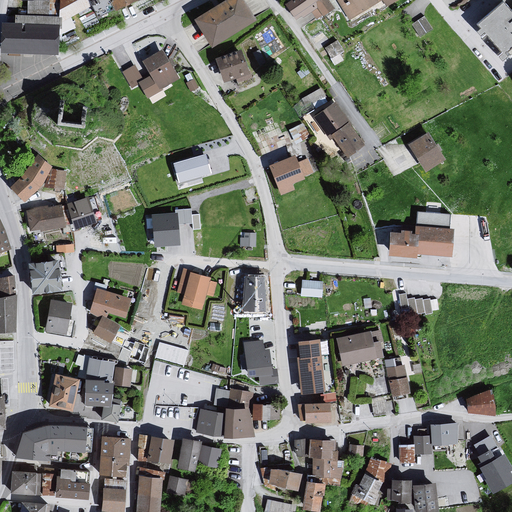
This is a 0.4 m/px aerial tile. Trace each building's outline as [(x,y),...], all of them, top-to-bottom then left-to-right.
[(28,17),(59,18),(63,34),(76,28),(71,18),(93,7),(98,18),(114,10),(108,0),(61,0),(61,1),(45,0),(28,1),(28,17)] [(138,0),(110,0),(117,11),(138,0)] [(240,0),(230,0),(198,21),(214,46),(254,20),(240,0)] [(326,0),(288,0),(282,4),(293,23),(308,15),(313,22),(333,11),(326,0)] [(332,0),(347,22),(382,2),(388,9),(399,0),(332,0)] [(511,18),(499,3),(471,26),(496,55),(511,41),(511,18)] [(4,24),(2,53),(58,54),(59,18),(28,17),(16,16),(16,24),(4,24)] [(417,38),(430,30),(423,18),(409,26),(417,38)] [(156,50),(137,62),(156,92),(175,80),(156,50)] [(243,50),(217,58),(224,83),(250,76),(243,50)] [(301,95),(307,109),(328,100),(322,86),(301,95)] [(88,104),(63,102),(62,113),(88,114),(88,104)] [(361,144),(329,103),(308,120),(340,161),(361,144)] [(439,162),(424,138),(406,149),(420,173),(439,162)] [(206,155),(173,164),(179,183),(211,175),(206,155)] [(22,177),(10,188),(25,202),(41,188),(51,170),(53,166),(36,157),(22,177)] [(295,157),(272,167),(283,194),(295,189),(293,183),(303,179),(295,157)] [(63,174),(51,170),(40,189),(59,193),(63,174)] [(85,200),(61,206),(70,230),(92,225),(85,200)] [(33,210),(23,214),(28,233),(63,230),(58,207),(33,210)] [(387,234),(384,258),(424,263),(430,214),(411,211),(408,237),(387,234)] [(177,213),(152,214),(154,247),(179,246),(177,213)] [(0,253),(11,250),(0,221),(0,253)] [(256,247),(256,233),(244,233),(244,238),(240,238),(240,247),(256,247)] [(56,243),(57,250),(75,247),(74,240),(56,243)] [(59,261),(29,264),(33,295),(62,291),(59,261)] [(206,279),(187,274),(178,300),(180,301),(179,305),(200,312),(202,297),(212,298),(216,284),(205,281),(206,279)] [(15,277),(0,280),(0,281),(2,299),(16,296),(15,277)] [(324,282),(303,280),(302,296),(323,298),(324,282)] [(94,290),(86,315),(99,318),(101,313),(122,320),(128,301),(94,290)] [(2,299),(0,298),(0,333),(16,332),(16,296),(2,299)] [(405,312),(432,310),(431,297),(407,299),(408,300),(403,300),(405,312)] [(68,306),(47,301),(41,332),(62,336),(68,306)] [(116,326),(99,318),(90,336),(93,338),(91,341),(106,348),(109,346),(113,347),(121,331),(115,330),(116,326)] [(370,331),(336,338),(342,367),(384,358),(381,344),(386,343),(383,331),(371,333),(370,331)] [(263,340),(243,342),(248,378),(259,377),(260,386),(279,383),(277,369),(272,369),(269,349),(265,350),(263,340)] [(148,347),(129,341),(123,361),(141,366),(148,347)] [(321,341),(297,344),(302,393),(325,391),(321,341)] [(95,349),(81,343),(74,355),(73,368),(83,371),(85,358),(90,359),(95,349)] [(83,371),(81,381),(101,381),(101,383),(107,383),(108,383),(111,363),(90,359),(85,358),(83,371)] [(404,366),(387,369),(392,396),(409,393),(404,366)] [(131,371),(112,368),(111,386),(128,389),(131,371)] [(74,380),(50,375),(43,406),(67,411),(74,380)] [(440,379),(423,384),(428,403),(446,398),(440,379)] [(81,381),(79,381),(80,405),(99,408),(98,420),(115,422),(117,406),(106,403),(107,383),(101,383),(101,381),(81,381)] [(228,389),(225,408),(246,410),(248,404),(251,404),(252,392),(228,389)] [(488,390),(463,400),(464,414),(491,416),(493,413),(501,411),(499,392),(492,392),(489,395),(488,390)] [(253,399),(253,415),(279,416),(280,399),(253,399)] [(307,422),(330,422),(330,405),(306,405),(307,422)] [(220,408),(220,413),(220,437),(250,437),(246,410),(225,408),(220,408)] [(220,413),(198,410),(194,433),(209,436),(218,436),(220,413)] [(457,423),(430,425),(431,436),(431,446),(458,444),(457,423)] [(91,452),(92,427),(51,425),(21,433),(14,458),(49,460),(50,454),(56,454),(56,450),(91,452)] [(127,439),(96,436),(97,483),(100,484),(102,479),(124,481),(127,439)] [(431,446),(431,436),(414,436),(415,455),(431,454),(431,446)] [(169,440),(145,437),(143,460),(167,464),(169,440)] [(198,442),(179,439),(174,468),(192,474),(198,442)] [(308,456),(306,439),(296,441),(298,457),(308,456)] [(399,459),(414,459),(414,441),(399,440),(399,459)] [(335,441),(313,441),(311,457),(315,458),(314,475),(326,477),(339,479),(340,468),(335,468),(336,453),(333,453),(335,441)] [(218,450),(198,446),(195,465),(215,471),(218,450)] [(475,461),(493,493),(511,482),(511,469),(500,447),(475,461)] [(368,457),(361,474),(380,483),(390,463),(368,457)] [(138,468),(133,511),(158,511),(160,479),(157,479),(158,471),(138,468)] [(267,469),(265,484),(294,492),(298,474),(295,474),(267,469)] [(88,471),(52,470),(52,497),(86,500),(88,471)] [(37,473),(8,472),(6,497),(36,497),(37,473)] [(314,475),(308,474),(304,507),(319,511),(326,477),(314,475)] [(380,483),(361,474),(347,494),(349,497),(347,502),(363,510),(366,504),(373,508),(382,495),(375,492),(380,483)] [(186,481),(166,476),(162,495),(182,499),(186,481)] [(407,480),(387,480),(386,503),(408,504),(407,480)] [(434,511),(431,483),(408,485),(411,511),(434,511)] [(100,488),(99,511),(121,511),(122,509),(123,509),(122,490),(100,488)] [(45,511),(45,504),(22,503),(21,511),(45,511)]
